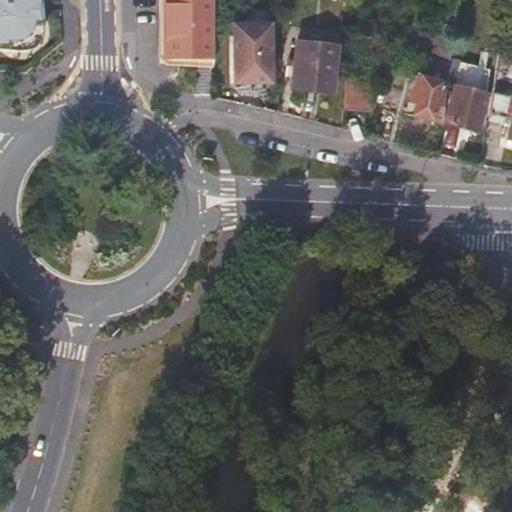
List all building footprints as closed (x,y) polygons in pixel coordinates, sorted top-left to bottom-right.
[(0,0),(0,49),(17,52),(41,34),(39,0),(0,0)] [(179,58),(214,59),(214,57),(214,23),(213,0),(167,0),(169,48),(179,58)] [(234,27),(235,64),(235,84),(271,84),(269,64),(269,27),(234,27)] [(41,38),(41,34),(17,52),(20,52),(24,52),(27,52),(31,50),(34,48),(37,45),(40,42),(41,38)] [(289,92),(330,94),(333,48),(291,46),(289,92)] [(499,137),(511,140),(511,98),(510,98),(511,87),(511,83),(508,82),(511,60),(511,54),(498,52),(487,114),(504,118),(499,137)] [(412,117),(430,121),(441,84),(415,77),(408,103),(415,106),(412,117)] [(342,112),(366,114),(368,82),(344,81),(342,104),(342,112)] [(441,125),(473,130),(479,95),(447,89),(441,125)]
